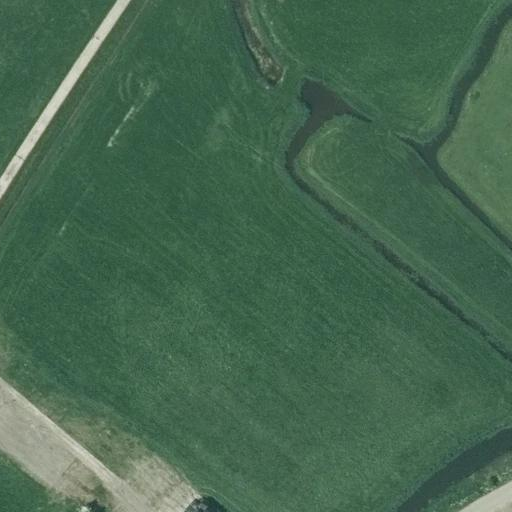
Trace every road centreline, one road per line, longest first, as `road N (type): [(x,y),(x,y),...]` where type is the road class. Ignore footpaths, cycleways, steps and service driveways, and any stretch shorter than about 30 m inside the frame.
road 1 (track): [(0,194),(122,0)]
road 2 (track): [(146,511),(0,386)]
